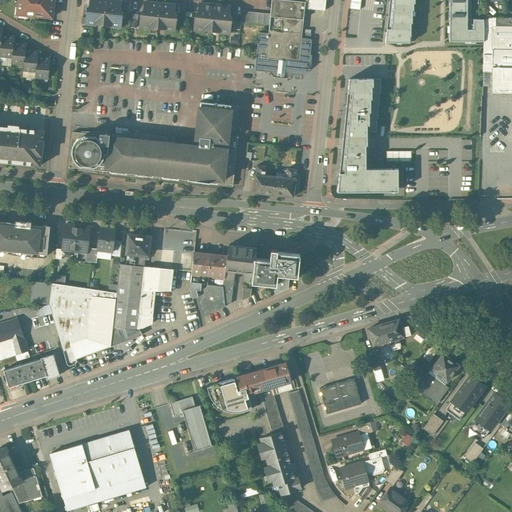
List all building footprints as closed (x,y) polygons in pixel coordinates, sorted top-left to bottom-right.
[(53,0),(18,0),(18,11),(26,12),(25,15),(44,17),(44,13),(52,14),(53,0)] [(109,0),(90,0),(89,7),(87,9),(86,24),(96,25),(96,23),(99,21),(109,22),(110,24),(110,27),(121,28),(122,13),(121,10),(121,2),(109,0)] [(271,0),(270,16),(303,20),(304,8),(304,0),(271,0)] [(304,0),(304,8),(324,10),(324,0),(304,0)] [(351,0),(350,7),(360,9),(361,0),(351,0)] [(413,0),(389,0),(387,20),(390,20),(389,26),(387,26),(385,43),(410,42),(413,0)] [(470,0),(448,0),(449,40),(483,40),(483,17),(471,17),(470,0)] [(163,3),(157,2),(157,3),(144,2),(143,10),(141,12),(140,27),(150,29),(151,26),(153,24),(157,25),(157,30),(158,30),(158,25),(163,25),(164,28),(164,30),(175,31),(176,16),(175,14),(176,5),(163,4),(163,3)] [(211,5),(199,3),(198,12),(195,14),(194,30),(205,31),(205,29),(207,27),(212,28),(211,33),(212,33),(213,28),(217,28),(219,30),(219,33),(230,34),(231,18),(229,16),(230,7),(218,5),(212,4),(211,5)] [(303,20),(270,16),(268,34),(259,32),(255,68),(271,70),(273,74),(285,75),(288,72),(301,73),(307,68),(308,60),(310,41),(301,40),(302,33),(301,33),(303,20)] [(511,17),(495,18),(494,28),(495,28),(511,28),(511,17)] [(495,18),(486,18),(485,35),(492,35),(492,33),(495,33),(495,28),(494,28),(495,18)] [(511,28),(495,28),(495,33),(492,33),(492,35),(492,41),(511,41),(511,28)] [(492,35),(485,35),(484,48),(483,73),(492,73),(492,41),(492,35)] [(14,37),(2,36),(1,50),(0,50),(0,56),(12,57),(14,43),(14,37)] [(511,41),(492,41),(492,73),(492,94),(511,94),(511,41)] [(26,44),(14,43),(12,57),(11,63),(24,64),(26,50),(26,44)] [(38,51),(26,50),(24,64),(23,70),(36,71),(38,57),(38,51)] [(50,58),(38,57),(36,71),(35,77),(48,79),(50,58)] [(398,168),(366,169),(366,151),(367,151),(367,144),(367,132),(377,132),(377,119),(378,119),(378,106),(379,106),(379,93),(381,93),(381,78),(349,79),(347,93),(348,93),(348,94),(345,94),(345,103),(347,103),(346,106),(350,105),(350,113),(349,113),(349,126),(347,126),(347,135),(347,144),(347,151),(346,151),(345,159),(344,159),(344,173),(339,173),(337,192),(363,191),(398,191),(398,168)] [(148,140),(109,136),(110,134),(100,133),(100,135),(72,132),(69,168),(233,185),(238,137),(237,136),(236,150),(226,149),(231,105),(200,102),(196,137),(200,138),(199,146),(155,141),(155,139),(148,138),(148,140)] [(0,126),(0,161),(2,162),(10,163),(13,128),(0,126)] [(29,129),(13,128),(10,163),(25,164),(40,166),(44,131),(29,129)] [(387,160),(412,160),(412,151),(388,150),(387,160)] [(265,167),(257,166),(256,174),(265,175),(265,167)] [(296,170),(287,169),(286,178),(295,179),(296,170)] [(256,174),(255,174),(253,192),(273,194),(275,177),(265,175),(256,174)] [(286,178),(275,177),(273,194),(293,197),(295,179),(286,178)] [(27,222),(16,221),(15,227),(0,225),(0,250),(34,254),(34,253),(47,255),(50,226),(43,225),(42,230),(31,228),(32,221),(27,221),(27,222)] [(73,249),(75,249),(77,228),(74,228),(74,226),(65,224),(62,249),(62,250),(63,250),(71,251),(73,249)] [(80,229),(77,228),(75,249),(76,250),(78,252),(86,253),(87,253),(88,248),(90,227),(81,226),(80,229)] [(195,228),(165,226),(164,250),(194,251),(195,228)] [(115,230),(107,229),(107,233),(100,232),(98,249),(98,250),(113,252),(115,230)] [(150,237),(129,235),(127,254),(145,256),(148,256),(150,237)] [(256,248),(228,245),(227,255),(225,270),(231,271),(244,272),(253,273),(255,259),(256,248)] [(93,249),(88,248),(87,253),(86,253),(85,262),(92,263),(93,249)] [(269,260),(255,259),(253,273),(252,283),(275,286),(277,286),(278,275),(289,277),(295,277),(297,254),(276,252),(277,250),(271,250),(269,260)] [(227,255),(193,252),(191,273),(224,277),(225,270),(227,255)] [(145,256),(127,254),(126,265),(144,267),(145,256)] [(126,265),(120,265),(117,292),(112,344),(130,336),(131,337),(137,334),(137,332),(140,331),(139,329),(138,329),(139,322),(144,322),(151,320),(154,292),(142,290),(144,267),(126,265)] [(173,270),(144,267),(142,290),(145,288),(156,289),(155,291),(170,292),(173,270)] [(223,287),(207,285),(200,304),(203,316),(225,306),(224,302),(231,303),(233,280),(230,279),(231,271),(225,270),(224,277),(223,287)] [(253,273),(244,272),(241,300),(250,297),(251,289),(252,283),(253,273)] [(55,274),(53,281),(65,283),(66,276),(55,274)] [(289,277),(278,275),(277,286),(275,286),(274,294),(287,288),(289,277)] [(191,281),(191,297),(198,297),(197,289),(202,289),(201,281),(191,281)] [(117,292),(52,283),(49,304),(67,362),(112,346),(111,345),(112,344),(117,292)] [(405,317),(399,319),(401,328),(408,326),(405,317)] [(18,319),(0,324),(0,360),(15,355),(28,351),(23,337),(24,337),(18,319)] [(399,319),(384,324),(389,341),(404,337),(404,336),(401,328),(399,319)] [(437,331),(424,322),(419,328),(427,334),(424,338),(429,341),(437,331)] [(384,324),(368,328),(373,346),(389,341),(384,324)] [(408,326),(401,328),(404,336),(410,334),(408,326)] [(433,343),(423,357),(429,362),(439,348),(433,343)] [(28,351),(15,355),(17,362),(30,358),(28,351)] [(379,381),(386,378),(376,351),(369,354),(379,381)] [(459,366),(443,353),(431,370),(447,382),(459,366)] [(53,355),(41,358),(46,376),(47,379),(59,375),(53,355)] [(41,359),(4,370),(9,387),(46,376),(41,359)] [(286,363),(237,378),(239,386),(240,390),(245,388),(247,394),(259,390),(271,387),(272,387),(277,385),(290,381),(291,381),(286,363)] [(431,370),(416,390),(419,386),(427,392),(428,395),(427,396),(436,402),(446,388),(444,386),(447,382),(431,370)] [(485,386),(470,375),(445,410),(459,420),(485,386)] [(234,378),(209,386),(209,387),(207,387),(209,394),(210,396),(211,398),(212,400),(213,402),(215,404),(217,406),(219,407),(222,409),(224,410),(227,411),(230,412),(233,412),(237,413),(241,412),(243,412),(252,409),(247,394),(260,391),(259,390),(247,394),(245,388),(240,390),(239,386),(236,386),(234,378)] [(354,378),(319,388),(327,414),(361,404),(354,378)] [(290,381),(277,385),(280,393),(292,389),(290,381)] [(271,387),(259,390),(260,391),(272,435),(281,432),(284,431),(271,387)] [(323,474),(299,390),(288,393),(317,491),(323,501),(337,497),(332,491),(327,482),(323,474)] [(494,393),(469,427),(483,438),(509,404),(494,393)] [(192,397),(170,404),(175,418),(185,415),(183,410),(195,406),(192,397)] [(195,406),(183,410),(185,415),(196,449),(195,450),(213,445),(212,444),(212,445),(200,406),(201,405),(195,406)] [(434,414),(423,428),(432,435),(443,421),(434,414)] [(370,422),(357,426),(358,432),(359,436),(366,434),(373,432),(370,422)] [(129,430),(50,453),(67,511),(146,487),(129,430)] [(272,435),(260,438),(274,485),(278,484),(281,495),(298,490),(298,489),(301,488),(298,477),(295,478),(292,470),(295,469),(294,463),(291,464),(285,447),(288,446),(287,440),(284,441),(281,432),(272,435)] [(366,434),(359,436),(358,432),(356,433),(360,447),(362,449),(363,449),(371,447),(368,436),(366,434)] [(356,433),(332,440),(337,457),(348,454),(348,453),(350,453),(352,451),(352,449),(360,447),(356,433)] [(475,442),(464,457),(472,463),(483,448),(475,442)] [(22,482),(18,474),(6,447),(0,449),(0,478),(5,488),(2,489),(3,490),(14,485),(22,482)] [(381,457),(340,468),(343,480),(342,480),(341,481),(342,485),(344,486),(345,486),(345,488),(353,486),(368,482),(366,474),(370,473),(373,475),(382,473),(384,469),(381,457)] [(396,466),(385,481),(393,486),(403,472),(396,466)] [(22,482),(14,485),(19,496),(20,496),(20,495),(27,492),(28,497),(28,498),(32,496),(33,498),(40,495),(41,496),(39,489),(40,488),(38,484),(33,469),(25,471),(18,474),(22,482)] [(368,482),(353,486),(355,492),(358,494),(363,487),(368,486),(369,485),(368,482)] [(368,486),(363,487),(358,494),(364,499),(372,488),(368,486)] [(372,488),(364,499),(369,502),(377,492),(372,488)] [(402,511),(409,502),(390,488),(379,504),(389,511),(402,511)] [(427,492),(415,507),(421,511),(432,496),(427,492)] [(314,511),(296,499),(289,508),(293,511),(294,511),(314,511)] [(238,511),(236,502),(228,504),(230,511),(238,511)] [(186,511),(196,511),(200,511),(198,503),(185,507),(186,511)]
